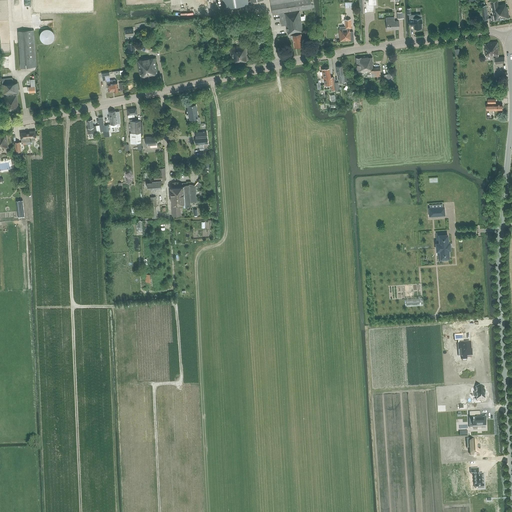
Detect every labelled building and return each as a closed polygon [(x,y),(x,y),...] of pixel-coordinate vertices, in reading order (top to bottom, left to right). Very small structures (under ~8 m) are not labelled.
[(263,0),(221,0),(223,9),(248,5),(246,0),(250,0),(250,2),(263,0)] [(303,32),(300,15),(299,10),(312,8),(310,0),(269,0),(272,15),(279,14),(281,26),(286,25),(288,35),(292,34),(293,38),(294,47),(302,45),(301,36),(300,33),(303,32)] [(497,0),(490,2),(493,15),(491,16),(492,18),(489,19),(490,21),(494,20),(494,21),(509,18),(507,7),(506,7),(506,3),(498,5),(497,0)] [(409,19),(409,26),(413,26),(413,28),(414,28),(421,28),(421,25),(422,25),(421,19),(421,18),(420,14),(408,15),(409,19)] [(386,17),(387,30),(399,29),(399,21),(395,21),(394,16),(386,17)] [(350,32),(349,28),(351,28),(351,19),(345,20),(345,29),(339,29),(340,41),(354,40),(353,31),(350,32)] [(54,36),(54,35),(54,33),(54,32),(52,30),(50,29),(49,28),(48,28),(47,28),(45,28),(44,29),(43,30),(42,30),(42,32),(41,33),(41,34),(41,36),(41,37),(42,38),(43,39),(44,40),(45,41),(46,41),(47,41),(49,41),(50,41),(51,40),(52,39),(53,38),(54,37),(54,36)] [(20,68),(36,67),(34,30),(18,31),(20,68)] [(128,43),(128,50),(125,51),(125,53),(129,52),(135,51),(134,42),(128,43)] [(486,56),(499,56),(498,42),(488,42),(488,43),(485,44),(486,56)] [(247,45),(240,46),(230,47),(231,58),(232,58),(232,64),(244,63),(244,61),(252,60),(250,48),(247,48),(247,45)] [(371,77),(381,76),(380,67),(373,68),(372,57),(368,58),(368,57),(356,58),(357,74),(371,73),(371,77)] [(140,79),(158,76),(154,58),(149,59),(149,58),(137,60),(140,79)] [(339,82),(348,81),(347,75),(344,75),(343,66),(336,66),(337,75),(338,75),(339,82)] [(324,79),(325,82),(325,85),(329,85),(330,91),(335,90),(335,83),(334,77),(330,77),(329,68),(324,69),(322,70),(323,79),(324,79)] [(393,73),(383,75),(386,87),(389,86),(390,90),(394,89),(394,80),(393,73)] [(16,94),(19,94),(18,83),(13,83),(12,78),(2,79),(2,84),(3,99),(1,99),(2,103),(5,102),(6,111),(18,109),(16,94)] [(114,91),(118,91),(117,82),(116,83),(115,80),(106,81),(107,84),(108,92),(114,91)] [(487,110),(503,110),(503,104),(495,104),(495,103),(496,103),(496,99),(488,99),(488,103),(486,103),(487,110)] [(187,119),(197,118),(195,104),(188,105),(189,113),(187,114),(187,119)] [(137,114),(136,108),(127,109),(128,117),(134,117),(134,114),(137,114)] [(88,134),(93,133),(93,136),(100,135),(98,125),(93,126),(92,120),(87,120),(88,128),(87,128),(88,134)] [(130,144),(141,144),(140,121),(129,122),(130,144)] [(22,142),(23,142),(23,145),(32,144),(31,140),(36,139),(35,131),(30,131),(21,132),(22,142)] [(146,145),(157,144),(157,137),(149,138),(149,137),(146,137),(146,145)] [(0,162),(0,168),(0,171),(11,168),(9,160),(0,162)] [(165,167),(158,168),(159,175),(154,175),(154,179),(166,178),(165,167)] [(180,215),(180,212),(180,207),(191,207),(191,202),(197,202),(195,186),(194,185),(192,185),(189,184),(189,186),(171,188),(172,204),(173,216),(180,215)] [(429,216),(444,215),(444,214),(445,214),(444,214),(444,211),(444,208),(444,207),(429,208),(429,210),(429,214),(429,215),(429,216)] [(462,216),(463,224),(474,224),(474,215),(462,216)] [(437,240),(439,240),(440,243),(436,243),(436,244),(436,245),(437,249),(436,249),(437,249),(437,250),(440,250),(441,256),(439,256),(439,260),(443,260),(443,258),(449,257),(449,256),(450,256),(449,251),(448,251),(448,250),(450,249),(450,247),(450,245),(450,244),(449,242),(448,242),(448,241),(447,236),(448,236),(447,236),(447,234),(445,235),(445,233),(437,233),(437,234),(437,239),(437,240)] [(423,305),(422,298),(406,299),(407,306),(423,305)] [(463,335),(454,335),(455,341),(458,341),(458,345),(458,351),(462,350),(462,357),(462,361),(467,360),(467,357),(471,357),(471,352),(470,352),(470,344),(463,344),(463,335)] [(476,393),(474,393),(475,398),(476,397),(477,401),(485,400),(485,396),(485,392),(484,392),(484,388),(476,388),(476,393)] [(480,412),(469,412),(469,419),(473,419),(473,423),(472,423),(472,425),(473,425),(473,428),(482,428),(482,427),(485,427),(485,418),(481,418),(480,412)] [(473,439),(466,439),(467,449),(470,448),(470,455),(479,455),(479,450),(480,450),(479,450),(479,448),(480,448),(480,447),(479,447),(479,443),(474,443),(473,439)] [(484,488),(484,487),(483,475),(482,475),(478,475),(478,474),(479,474),(478,469),(471,470),(471,474),(474,474),(474,475),(475,488),(483,488),(484,488)] [(411,476),(378,478),(380,511),(387,511),(392,506),(390,505),(395,504),(396,505),(396,502),(399,500),(398,491),(400,491),(400,486),(402,489),(403,488),(402,486),(414,485),(413,484),(415,482),(415,480),(418,479),(418,476),(416,478),(413,475),(412,477),(411,476)]
